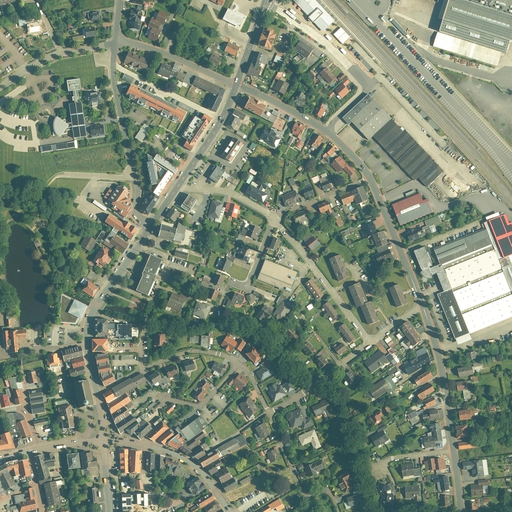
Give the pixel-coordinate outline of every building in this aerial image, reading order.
[(313,24),(323,35),(335,23),(313,0),(293,0),(292,1),(308,18),(307,20),(311,25),(313,24)] [(399,0),(398,7),(415,10),(416,0),(405,0),(405,1),(401,0),(399,0)] [(511,0),(447,0),(438,31),(505,52),(509,42),(511,42),(511,0)] [(124,27),(135,28),(137,19),(142,20),(143,14),(139,14),(140,2),(134,1),(133,8),(127,7),(124,27)] [(142,32),(155,38),(158,30),(155,29),(158,22),(161,23),(166,11),(157,7),(156,11),(152,9),(142,32)] [(235,12),(228,9),(223,20),(230,23),(235,12)] [(99,18),(97,10),(87,12),(88,20),(99,18)] [(245,17),(235,12),(230,23),(239,28),(245,17)] [(39,30),(37,20),(25,22),(24,17),(14,19),(15,25),(20,24),(22,31),(27,30),(27,32),(39,30)] [(94,35),(92,24),(80,26),(81,33),(70,35),(71,41),(82,39),(81,37),(94,35)] [(254,42),(269,48),(276,30),(261,24),(254,42)] [(342,45),(350,38),(345,33),(338,40),(342,45)] [(302,42),(298,40),(292,50),(306,58),(312,48),(304,43),(302,42)] [(216,66),(221,55),(213,51),(215,46),(206,42),(202,51),(206,52),(203,60),(216,66)] [(236,57),(239,48),(229,43),(225,52),(236,57)] [(264,62),(267,53),(253,48),(246,70),(255,73),(258,65),(259,61),(264,62)] [(280,62),(284,54),(274,50),(271,58),(280,62)] [(129,53),(124,62),(135,67),(139,57),(129,53)] [(149,62),(139,57),(135,67),(145,71),(149,62)] [(155,71),(166,75),(171,64),(160,59),(155,71)] [(325,79),(331,73),(326,68),(321,73),(325,79)] [(309,71),(305,75),(310,80),(314,76),(309,71)] [(207,108),(216,112),(227,90),(186,72),(185,75),(181,73),(177,81),(213,97),(207,108)] [(131,83),(133,78),(123,73),(121,78),(131,83)] [(336,78),(331,73),(325,79),(330,84),(336,78)] [(277,75),(271,88),(280,92),(286,79),(277,75)] [(73,99),(78,98),(78,95),(77,88),(79,87),(78,77),(65,78),(67,89),(71,89),(72,94),(73,99)] [(181,122),(185,113),(159,100),(160,98),(152,95),(152,96),(129,85),(124,95),(134,100),(133,102),(142,107),(144,104),(158,112),(157,114),(166,118),(167,115),(181,122)] [(342,98),(349,91),(342,85),(336,91),(342,98)] [(83,88),(85,102),(90,101),(91,105),(95,104),(95,102),(100,102),(99,86),(83,88)] [(300,104),(304,98),(293,92),(290,99),(300,104)] [(248,94),(241,107),(271,122),(278,109),(248,94)] [(390,118),(368,94),(342,118),(347,123),(350,120),(368,139),(372,135),(390,118)] [(311,109),(319,114),(324,105),(322,104),(325,99),(319,96),(311,109)] [(73,99),(66,100),(67,102),(69,119),(65,119),(54,112),(51,116),(50,120),(49,123),(50,127),(51,130),(53,134),(56,137),(60,130),(64,130),(64,126),(70,126),(71,133),(88,131),(87,122),(85,112),(81,113),(79,98),(78,98),(73,99)] [(234,105),(223,123),(241,133),(242,131),(235,127),(241,116),(244,118),(247,112),(234,105)] [(191,152),(213,119),(204,113),(200,119),(195,116),(180,137),(186,141),(183,146),(191,152)] [(286,129),(297,135),(303,124),(299,122),(301,119),(297,117),(295,121),(292,119),(286,129)] [(372,135),(414,181),(417,178),(427,188),(444,171),(416,141),(414,143),(390,118),(372,135)] [(89,136),(102,135),(101,120),(87,122),(88,131),(89,136)] [(141,142),(150,129),(144,124),(135,138),(141,142)] [(267,141),(274,145),(279,134),(273,131),(274,130),(262,124),(258,134),(268,139),(267,141)] [(306,143),(314,148),(322,135),(314,130),(306,143)] [(233,138),(221,156),(229,161),(241,143),(233,138)] [(39,146),(40,152),(77,147),(76,141),(39,146)] [(334,147),(325,141),(317,153),(325,159),(334,147)] [(248,147),(253,150),(256,145),(251,142),(248,147)] [(156,185),(152,193),(159,197),(173,174),(175,175),(178,170),(153,154),(152,156),(146,153),(147,160),(145,160),(149,186),(156,185)] [(341,167),(348,174),(354,168),(338,154),(335,157),(332,154),(324,162),(336,173),(341,167)] [(215,162),(206,174),(214,180),(219,173),(231,181),(235,175),(215,162)] [(322,187),(331,184),(329,178),(326,179),(325,175),(318,178),(322,187)] [(300,187),(304,195),(313,191),(309,182),(300,186),(297,180),(294,182),(297,188),(300,187)] [(116,210),(122,214),(129,204),(127,203),(128,200),(124,197),(128,190),(114,181),(110,187),(107,185),(102,193),(105,195),(102,201),(105,203),(116,210)] [(244,193),(263,203),(268,194),(249,184),(244,193)] [(283,204),(297,199),(293,186),(279,192),(283,204)] [(342,196),(345,203),(355,198),(359,207),(361,207),(362,208),(366,207),(364,202),(367,200),(362,187),(342,196)] [(152,193),(140,211),(147,216),(159,197),(152,193)] [(189,212),(197,200),(189,194),(181,206),(189,212)] [(401,226),(433,213),(426,198),(421,201),(419,195),(392,206),(401,226)] [(219,218),(223,203),(213,201),(209,215),(219,218)] [(329,202),(317,206),(321,215),(328,212),(331,221),(338,218),(342,227),(345,226),(337,207),(332,209),(329,202)] [(229,204),(226,215),(237,218),(240,207),(229,204)] [(172,207),(166,216),(173,221),(179,212),(172,207)] [(127,240),(135,228),(136,227),(121,216),(122,214),(116,210),(113,214),(119,218),(112,230),(127,240)] [(297,227),(313,220),(308,210),(292,217),(297,227)] [(511,231),(505,214),(484,223),(486,228),(434,249),(440,265),(434,267),(437,273),(444,292),(437,295),(455,340),(511,317),(511,231)] [(371,216),(357,222),(362,235),(371,232),(376,244),(386,240),(387,240),(382,225),(375,228),(371,216)] [(255,237),(260,226),(245,220),(241,230),(235,228),(230,241),(239,244),(236,254),(246,258),(250,247),(239,243),(243,232),(255,237)] [(161,223),(157,238),(178,244),(180,239),(182,240),(186,225),(176,222),(174,227),(161,223)] [(409,243),(432,233),(429,225),(414,232),(413,230),(409,232),(409,233),(407,234),(408,238),(407,238),(409,243)] [(94,235),(118,252),(126,241),(106,227),(104,231),(99,228),(94,235)] [(95,238),(83,231),(76,242),(88,249),(95,238)] [(309,248),(318,240),(309,231),(301,239),(309,248)] [(271,232),(266,245),(274,248),(279,235),(271,232)] [(372,251),(377,261),(393,253),(389,244),(388,245),(386,240),(376,244),(378,249),(372,251)] [(168,253),(185,257),(187,251),(188,247),(180,245),(179,247),(170,245),(168,253)] [(101,246),(93,260),(105,268),(107,264),(109,265),(114,257),(110,255),(112,253),(101,246)] [(422,270),(423,272),(420,273),(421,274),(422,275),(423,276),(424,277),(425,277),(426,277),(427,278),(428,278),(429,278),(430,278),(431,277),(432,277),(432,276),(437,273),(434,267),(431,268),(430,266),(432,265),(425,247),(414,251),(421,270),(422,270)] [(327,254),(336,277),(348,272),(339,249),(327,254)] [(215,264),(224,267),(227,258),(232,260),(234,254),(225,251),(224,255),(219,253),(215,264)] [(141,274),(134,290),(146,296),(155,275),(153,274),(159,260),(147,255),(139,273),(141,274)] [(254,275),(288,289),(296,269),(262,255),(254,275)] [(199,274),(210,279),(218,282),(224,271),(215,267),(211,275),(201,270),(199,274)] [(93,297),(99,286),(93,282),(98,275),(89,269),(81,281),(83,283),(80,288),(93,297)] [(314,298),(322,292),(309,275),(301,281),(314,298)] [(398,279),(387,284),(394,304),(406,299),(398,279)] [(360,283),(348,288),(357,308),(361,307),(368,325),(380,320),(372,301),(368,302),(360,283)] [(217,288),(210,286),(206,295),(213,298),(217,288)] [(238,302),(242,292),(230,288),(226,297),(238,302)] [(169,290),(164,303),(177,308),(182,296),(169,290)] [(194,303),(191,309),(203,314),(208,301),(204,299),(206,295),(194,291),(190,301),(194,303)] [(87,306),(73,299),(60,294),(58,323),(76,324),(78,318),(80,319),(84,312),(87,306)] [(280,318),(290,304),(280,297),(270,311),(280,318)] [(330,319),(338,313),(326,297),(318,302),(330,319)] [(262,302),(256,312),(265,317),(271,308),(262,302)] [(108,329),(108,319),(96,320),(96,337),(108,337),(108,329)] [(335,324),(348,341),(355,335),(342,319),(335,324)] [(412,349),(423,342),(407,321),(399,327),(409,340),(401,345),(405,351),(410,347),(412,349)] [(280,329),(291,340),(297,333),(287,323),(280,329)] [(2,351),(17,350),(16,334),(24,334),(23,325),(6,327),(7,340),(2,340),(2,351)] [(108,329),(108,337),(120,337),(120,340),(131,340),(131,325),(118,325),(118,329),(108,329)] [(152,345),(162,345),(162,350),(170,350),(170,339),(163,339),(163,332),(153,332),(152,345)] [(209,344),(209,334),(205,333),(205,336),(199,336),(199,338),(193,338),(193,342),(198,343),(198,347),(207,347),(207,344),(209,344)] [(241,351),(245,344),(238,339),(236,342),(232,339),(233,337),(228,333),(221,345),(233,352),(236,347),(241,351)] [(389,348),(394,345),(389,336),(384,339),(389,348)] [(314,346),(306,339),(299,346),(307,354),(314,346)] [(336,352),(345,346),(339,339),(331,345),(336,352)] [(108,352),(107,340),(95,340),(92,340),(92,352),(108,352)] [(362,358),(370,369),(385,358),(387,362),(395,356),(389,349),(383,353),(379,346),(362,358)] [(83,356),(81,347),(62,352),(64,361),(83,356)] [(254,365),(263,357),(254,347),(245,354),(254,365)] [(319,365),(326,359),(322,355),(325,352),(321,347),(313,354),(315,356),(312,358),(319,365)] [(407,373),(430,359),(423,348),(400,362),(407,373)] [(468,361),(476,359),(474,352),(466,354),(468,361)] [(48,365),(59,364),(58,359),(57,359),(57,354),(48,355),(48,360),(47,360),(48,365)] [(95,355),(100,379),(104,387),(115,382),(112,375),(107,354),(95,355)] [(72,364),(73,369),(84,367),(85,366),(83,357),(65,362),(66,366),(72,364)] [(262,368),(256,372),(261,380),(277,372),(268,358),(261,365),(262,368)] [(192,359),(183,363),(185,369),(182,371),(184,378),(189,377),(187,372),(196,369),(192,359)] [(215,361),(211,369),(218,372),(217,375),(223,378),(226,369),(222,368),(224,364),(215,361)] [(175,365),(165,369),(169,378),(173,376),(179,374),(175,365)] [(340,371),(347,381),(356,374),(350,365),(340,371)] [(414,381),(430,372),(427,365),(414,373),(415,375),(411,377),(414,381)] [(459,377),(474,374),(472,366),(458,369),(459,377)] [(73,384),(79,409),(93,405),(87,380),(82,382),(80,376),(86,374),(84,367),(73,369),(69,371),(71,378),(78,376),(79,382),(73,384)] [(160,378),(155,371),(147,377),(153,384),(156,382),(161,389),(169,384),(164,376),(160,378)] [(386,390),(396,384),(388,372),(367,386),(373,395),(384,388),(386,390)] [(13,402),(21,399),(17,386),(21,385),(19,378),(16,379),(14,373),(5,376),(7,380),(9,389),(13,402)] [(29,384),(38,382),(36,373),(27,375),(29,384)] [(241,391),(248,381),(238,373),(236,377),(233,375),(227,383),(231,386),(233,384),(241,391)] [(125,393),(146,381),(142,374),(131,380),(130,379),(119,386),(123,394),(125,393)] [(204,390),(208,385),(201,379),(196,384),(197,385),(190,394),(199,402),(207,393),(204,390)] [(279,386),(275,379),(265,384),(270,392),(279,386)] [(0,403),(6,402),(3,390),(9,389),(7,380),(0,381),(0,403)] [(424,392),(433,386),(428,380),(415,389),(414,387),(405,393),(407,396),(415,391),(420,398),(426,394),(424,392)] [(458,391),(463,390),(464,399),(470,398),(469,389),(468,389),(467,382),(457,383),(458,391)] [(119,386),(103,394),(106,403),(123,394),(119,386)] [(32,414),(45,412),(43,399),(41,390),(29,392),(32,414)] [(124,406),(131,402),(125,393),(123,394),(106,403),(111,414),(124,406)] [(324,418),(333,414),(324,394),(307,401),(313,414),(321,410),(324,418)] [(423,407),(435,401),(431,394),(423,398),(425,401),(420,403),(423,407)] [(253,415),(259,411),(250,398),(239,405),(245,415),(244,415),(248,422),(255,417),(253,415)] [(62,421),(73,419),(70,405),(58,408),(59,413),(61,413),(62,421)] [(111,414),(115,425),(130,415),(124,406),(111,414)] [(421,416),(437,415),(436,406),(426,406),(427,411),(421,412),(421,416)] [(459,412),(460,420),(475,418),(474,412),(477,411),(476,406),(467,407),(468,411),(459,412)] [(302,428),(313,423),(309,414),(304,417),(300,409),(286,416),(293,428),(300,424),(302,428)] [(406,415),(412,425),(417,422),(414,417),(417,415),(415,410),(406,415)] [(382,421),(380,417),(383,415),(381,411),(370,418),(375,426),(382,421)] [(206,422),(198,412),(181,425),(178,427),(186,437),(200,427),(206,422)] [(13,423),(23,419),(22,416),(19,414),(17,413),(2,413),(8,429),(15,426),(13,423)] [(115,425),(120,434),(126,430),(137,422),(136,420),(135,419),(134,419),(131,415),(130,415),(115,425)] [(131,435),(133,433),(137,436),(151,424),(142,416),(136,420),(137,422),(126,430),(131,435)] [(166,425),(160,417),(144,433),(148,436),(152,438),(155,435),(166,425)] [(181,425),(176,418),(170,422),(176,429),(173,433),(180,442),(186,437),(178,427),(181,425)] [(18,436),(19,439),(29,436),(24,419),(23,419),(13,423),(15,426),(18,436)] [(35,427),(49,424),(48,419),(34,422),(35,427)] [(75,428),(73,419),(62,421),(63,429),(75,428)] [(417,433),(418,444),(433,442),(433,438),(440,437),(437,419),(429,420),(431,431),(417,433)] [(261,438),(269,434),(263,424),(255,428),(261,438)] [(155,435),(162,442),(173,433),(166,425),(155,435)] [(454,438),(465,437),(465,426),(455,426),(456,430),(453,430),(454,438)] [(186,448),(195,456),(195,455),(205,450),(196,437),(203,432),(200,427),(186,437),(180,442),(187,447),(186,448)] [(313,449),(321,445),(314,430),(298,437),(302,445),(310,441),(313,449)] [(0,451),(13,450),(9,439),(6,431),(0,432),(0,451)] [(372,438),(376,446),(388,439),(384,432),(372,438)] [(176,445),(184,451),(186,448),(187,447),(180,442),(173,433),(162,442),(170,443),(176,445)] [(195,455),(200,465),(204,463),(218,455),(238,443),(233,434),(212,445),(205,450),(195,455)] [(22,447),(19,439),(18,436),(9,439),(13,450),(22,447)] [(480,440),(456,443),(456,450),(481,447),(480,440)] [(121,473),(129,473),(129,449),(119,449),(121,473)] [(131,473),(140,474),(142,451),(130,449),(129,467),(131,467),(131,473)] [(272,462),(279,459),(275,449),(267,453),(272,462)] [(43,455),(33,457),(40,479),(38,479),(40,485),(51,482),(47,468),(55,466),(52,453),(46,455),(47,458),(44,458),(43,455)] [(81,455),(83,469),(93,467),(93,466),(97,466),(96,459),(92,459),(92,453),(81,455)] [(154,471),(155,454),(150,453),(150,454),(147,454),(146,471),(154,471)] [(422,455),(423,467),(444,465),(443,455),(438,456),(438,453),(422,455)] [(80,468),(78,454),(67,455),(69,469),(80,468)] [(164,473),(165,457),(155,454),(155,472),(164,473)] [(232,477),(224,463),(220,458),(218,455),(204,463),(206,466),(211,475),(215,473),(221,482),(232,477)] [(470,472),(481,471),(479,457),(461,459),(462,469),(470,469),(470,472)] [(178,465),(179,462),(166,458),(165,465),(172,468),(169,474),(170,475),(170,476),(172,477),(173,475),(178,465)] [(31,480),(26,459),(16,461),(20,475),(21,482),(31,480)] [(306,467),(310,476),(329,467),(325,459),(306,467)] [(400,460),(402,474),(420,472),(419,464),(413,465),(412,459),(400,460)] [(20,475),(16,461),(6,463),(11,477),(20,475)] [(11,477),(6,463),(0,465),(0,479),(5,489),(14,485),(11,477)] [(173,475),(181,479),(187,469),(178,465),(173,475)] [(333,475),(342,492),(354,486),(348,474),(352,473),(349,467),(333,475)] [(447,485),(446,471),(424,474),(424,478),(438,477),(439,486),(447,485)] [(248,476),(238,481),(240,485),(250,480),(248,476)] [(475,481),(468,482),(469,487),(469,493),(489,492),(488,476),(475,477),(475,481)] [(202,484),(197,477),(188,484),(195,495),(206,488),(202,483),(202,484)] [(236,487),(237,486),(232,477),(221,482),(222,484),(219,486),(224,494),(236,487)] [(44,485),(49,507),(60,504),(55,482),(44,485)] [(388,487),(380,484),(379,488),(377,488),(376,491),(382,493),(384,496),(381,504),(385,505),(385,504),(392,506),(393,502),(391,501),(393,496),(388,487)] [(420,501),(419,486),(415,486),(415,487),(406,487),(406,498),(414,497),(414,501),(420,501)] [(17,503),(35,499),(35,498),(33,487),(24,490),(25,494),(15,496),(14,497),(15,503),(16,503),(17,503)] [(230,504),(242,496),(236,487),(224,494),(230,504)] [(210,492),(194,502),(195,504),(190,508),(192,511),(197,511),(200,510),(199,509),(203,508),(215,500),(210,492)] [(450,492),(437,493),(438,505),(451,504),(450,492)] [(131,511),(131,501),(133,501),(133,504),(141,504),(141,501),(144,501),(144,506),(151,506),(150,494),(143,494),(144,498),(141,498),(141,494),(133,495),(133,496),(130,496),(130,494),(122,495),(122,501),(126,501),(126,504),(122,504),(122,510),(123,510),(123,511),(131,511)] [(350,507),(362,502),(359,494),(347,499),(350,507)] [(471,498),(466,498),(467,509),(474,509),(474,505),(478,505),(477,496),(471,496),(471,498)] [(35,504),(34,500),(17,504),(17,503),(16,503),(16,505),(10,507),(11,510),(19,508),(35,504)] [(206,511),(223,511),(215,500),(203,508),(206,511)]
